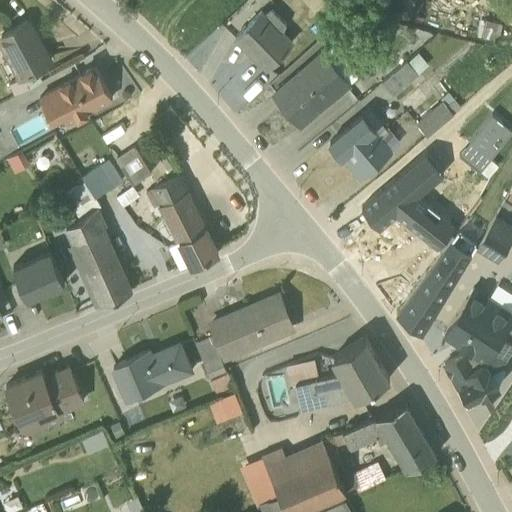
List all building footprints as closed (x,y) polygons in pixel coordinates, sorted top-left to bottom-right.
[(208,24),(234,0),(197,0),(191,6),(208,24)] [(270,0),(265,0),(235,31),(246,43),(249,40),(268,58),(293,34),(281,23),(287,17),(270,0)] [(412,0),(364,0),(364,1),(410,13),(410,12),(412,0)] [(230,16),(239,25),(253,11),(243,2),(230,16)] [(26,13),(0,26),(0,38),(16,70),(8,74),(14,84),(27,77),(26,74),(38,67),(35,60),(48,53),(26,13)] [(501,17),(483,13),(479,30),(497,34),(501,17)] [(350,76),(358,68),(332,38),(323,45),(321,43),(270,86),(300,121),(351,78),(350,76)] [(381,75),(393,89),(418,68),(417,67),(427,58),(417,46),(406,55),(405,54),(381,75)] [(82,66),(39,89),(52,113),(62,108),(66,114),(111,90),(95,60),(91,61),(90,60),(81,65),(82,66)] [(415,116),(426,129),(460,100),(448,85),(441,92),(441,93),(415,116)] [(345,154),(385,121),(369,102),(363,107),(361,106),(327,135),(340,151),(342,150),(345,154)] [(489,108),(457,148),(478,165),(510,124),(489,108)] [(385,121),(345,154),(358,171),(391,144),(390,142),(397,136),(391,129),(392,127),(387,120),(385,121)] [(142,134),(114,150),(131,177),(140,172),(144,178),(156,171),(153,165),(151,165),(142,150),(150,146),(142,134)] [(8,151),(14,164),(31,155),(22,144),(8,151)] [(450,231),(457,222),(416,189),(442,167),(424,146),(360,200),(378,221),(395,207),(436,240),(438,238),(442,241),(450,231)] [(122,171),(108,150),(81,166),(95,189),(122,171)] [(178,167),(146,183),(154,198),(157,196),(178,233),(204,219),(178,167)] [(96,299),(131,283),(104,219),(105,217),(107,216),(98,199),(100,197),(84,171),(63,184),(79,209),(64,219),(71,235),(67,236),(96,299)] [(511,228),(511,219),(493,208),(474,240),(496,254),(511,228)] [(355,232),(365,257),(402,243),(392,217),(355,232)] [(190,256),(191,259),(217,247),(203,220),(178,233),(178,235),(168,240),(179,262),(190,256)] [(421,324),(470,245),(450,231),(442,241),(395,304),(421,324)] [(49,242),(13,257),(22,279),(27,290),(34,287),(63,274),(49,242)] [(511,305),(511,286),(496,277),(488,290),(470,279),(441,326),(457,337),(458,336),(468,344),(444,357),(452,372),(485,354),(511,311),(511,305),(511,306),(511,305)] [(208,316),(224,351),(292,322),(277,286),(208,316)] [(511,311),(485,354),(452,372),(456,381),(458,379),(467,393),(479,389),(480,391),(499,380),(499,378),(505,365),(502,360),(511,344),(511,311)] [(225,363),(211,328),(195,335),(209,370),(225,363)] [(125,392),(194,364),(180,331),(152,343),(151,340),(110,357),(125,392)] [(354,392),(388,372),(364,331),(330,351),(337,365),(295,374),(301,403),(341,394),(352,389),(354,392)] [(26,425),(45,417),(43,410),(84,392),(68,356),(44,367),(41,361),(5,377),(26,425)] [(227,363),(209,370),(215,385),(233,378),(227,363)] [(404,462),(435,448),(405,397),(403,397),(322,432),(345,483),(359,477),(347,452),(347,451),(342,453),(335,438),(345,434),(349,443),(375,431),(379,437),(387,434),(404,462)] [(109,435),(102,418),(80,427),(86,444),(109,435)] [(345,485),(322,432),(315,433),(284,447),(280,439),(261,447),(262,450),(250,455),(257,471),(269,466),(278,487),(267,491),(257,495),(264,511),(279,511),(287,509),(345,485)] [(377,454),(358,462),(366,477),(385,469),(377,454)] [(354,511),(345,490),(294,511),(354,511)]
